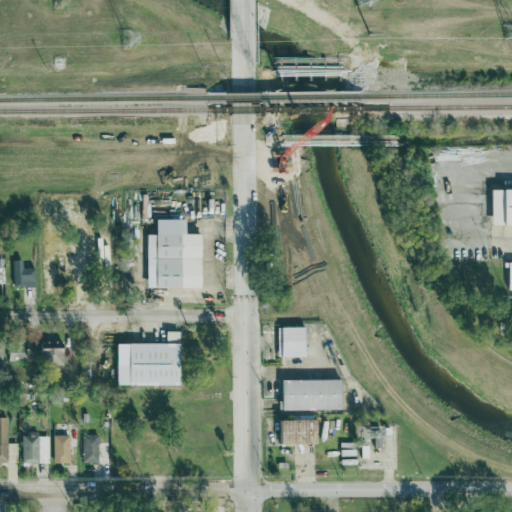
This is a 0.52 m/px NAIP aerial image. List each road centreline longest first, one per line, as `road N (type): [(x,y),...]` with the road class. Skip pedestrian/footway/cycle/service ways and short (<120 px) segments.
road 1 (primary): [(246,482),(246,63)]
road 2 (primary): [(511,488),(270,489),(246,482)]
road 3 (residential): [(246,482),(228,490),(0,491)]
road 4 (residential): [(246,310),(0,313)]
